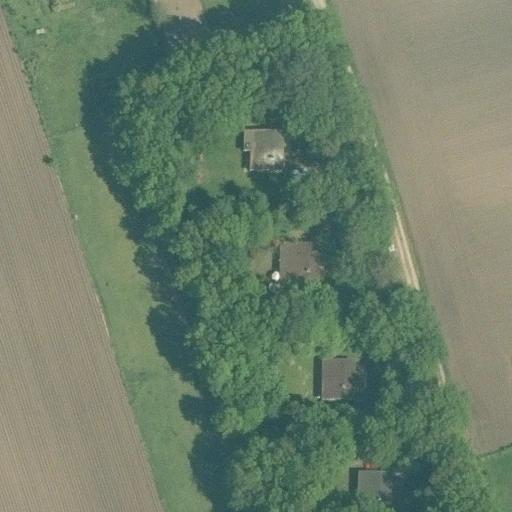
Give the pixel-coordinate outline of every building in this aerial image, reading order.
[(257,155),(257,175),(281,176),(282,137),(261,137),(244,136),(244,155),(257,155)] [(246,249),(243,233),(228,237),(232,252),(246,249)] [(317,288),(318,250),(297,249),(281,249),(280,262),(285,262),(285,288),(293,288),(317,288)] [(339,336),(324,336),(325,352),(339,352),(339,336)] [(321,404),(329,404),(353,404),(353,394),(365,394),(365,378),(353,377),(354,366),(321,365),(321,404)] [(324,456),(311,459),(314,470),(327,467),(324,456)] [(356,511),(387,511),(389,479),(358,478),(356,511)]
